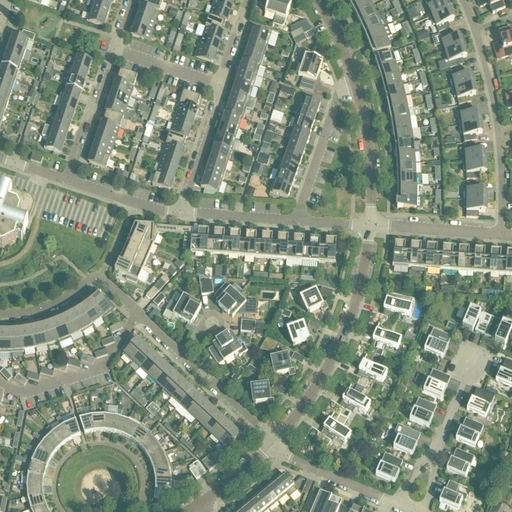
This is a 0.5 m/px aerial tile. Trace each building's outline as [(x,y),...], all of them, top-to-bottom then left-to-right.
[(157,0),(144,0),(142,6),(159,12),(163,2),(157,0)] [(224,0),(214,0),(212,7),(229,13),(232,2),(224,0)] [(262,0),(260,7),(266,9),(265,13),(275,17),(280,0),(262,0)] [(283,0),(280,0),(275,17),(273,24),(281,27),(284,26),(292,3),(283,0)] [(368,0),(362,0),(351,7),(356,16),(372,8),(368,0)] [(427,0),(425,1),(428,7),(429,9),(426,10),(430,18),(451,9),(448,2),(446,2),(445,0),(444,0),(439,2),(438,0),(427,0)] [(492,15),(505,10),(500,0),(476,0),(480,8),(488,5),(492,15)] [(94,1),(90,12),(107,17),(111,7),(94,1)] [(142,6),(139,17),(156,22),(159,12),(142,6)] [(212,7),(209,17),(225,23),(229,13),(212,7)] [(372,8),(356,16),(360,26),(377,18),(372,8)] [(451,9),(430,18),(433,26),(435,25),(436,28),(438,33),(450,28),(448,23),(454,21),(453,18),(454,17),(451,9)] [(107,17),(90,12),(87,22),(104,28),(107,17)] [(377,18),(360,26),(365,36),(388,26),(383,15),(377,18)] [(139,17),(135,27),(152,33),(156,22),(139,17)] [(209,17),(205,28),(222,33),(225,23),(209,17)] [(392,36),(388,26),(365,36),(369,46),(386,39),(392,36)] [(152,33),(135,27),(132,37),(149,43),(152,33)] [(170,32),(169,38),(174,40),(177,29),(172,27),(170,32)] [(205,28),(202,38),(219,43),(222,33),(205,28)] [(253,29),(250,40),(268,46),(272,32),(262,29),(261,32),(253,29)] [(290,34),(293,40),(304,35),(301,29),(290,34)] [(511,31),(511,29),(499,33),(501,43),(493,46),(497,60),(511,55),(511,31)] [(427,31),(416,35),(419,41),(429,37),(427,31)] [(23,32),(21,38),(33,42),(35,36),(23,32)] [(441,42),(442,44),(440,45),(442,53),(464,46),(462,38),(460,39),(459,36),(453,38),(451,32),(439,36),(441,42)] [(12,35),(9,45),(26,51),(29,41),(33,43),(33,42),(21,38),(12,35)] [(304,35),(293,40),(295,45),(306,40),(304,35)] [(202,38),(198,48),(215,54),(219,43),(202,38)] [(386,39),(369,46),(373,56),(377,55),(390,49),(386,39)] [(250,40),(246,51),(264,57),(268,46),(250,40)] [(176,41),(173,51),(178,53),(181,42),(176,41)] [(9,45),(6,55),(22,61),(26,51),(9,45)] [(464,46),(442,53),(445,61),(447,61),(448,63),(450,69),(462,65),(460,60),(466,58),(465,55),(467,55),(464,46)] [(215,54),(198,48),(195,59),(212,64),(215,54)] [(242,61),(261,67),(264,57),(246,51),(243,61),(242,61)] [(302,65),(302,66),(319,72),(323,61),(301,54),(297,64),(302,65)] [(374,60),(378,70),(396,64),(392,54),(378,58),(374,60)] [(6,55),(2,66),(19,71),(22,61),(6,55)] [(75,56),(72,66),(89,72),(92,62),(75,56)] [(242,61),(239,72),(257,78),(260,67),(261,67),(242,61)] [(396,64),(378,70),(381,81),(399,75),(396,64)] [(2,66),(0,71),(0,76),(15,82),(19,71),(2,66)] [(72,66),(68,77),(85,83),(89,72),(72,66)] [(319,72),(302,66),(298,76),(303,78),(301,84),(314,88),(319,72)] [(450,81),(452,89),(475,84),(473,76),(471,76),(470,74),(464,75),(463,69),(451,72),(452,78),(453,80),(450,81)] [(120,71),(117,82),(134,88),(137,77),(120,71)] [(239,72),(235,82),(253,88),(257,78),(239,72)] [(273,80),(280,82),(282,74),(276,72),(273,80)] [(399,75),(381,81),(384,91),(402,86),(399,75)] [(0,76),(0,88),(12,92),(15,82),(0,76)] [(68,77),(65,87),(82,93),(85,83),(68,77)] [(117,82),(113,92),(130,98),(134,88),(117,82)] [(235,82),(232,93),(250,99),(253,88),(235,82)] [(270,90),(276,92),(278,85),(272,83),(270,90)] [(475,84),(452,89),(454,98),(456,97),(457,100),(458,106),(470,103),(469,97),(475,96),(475,93),(477,93),(475,84)] [(402,86),(384,91),(387,101),(405,97),(402,86)] [(65,87),(61,97),(78,103),(82,93),(65,87)] [(282,87),(280,93),(293,98),(295,91),(282,87)] [(0,88),(0,99),(8,103),(12,92),(0,88)] [(113,92),(110,102),(127,108),(130,98),(113,92)] [(183,93),(180,103),(197,109),(200,98),(183,93)] [(232,93),(229,104),(247,109),(250,99),(232,93)] [(61,97),(58,108),(75,113),(78,103),(61,97)] [(405,97),(387,101),(389,112),(407,108),(405,97)] [(303,98),(299,108),(317,114),(320,104),(303,98)] [(0,99),(0,111),(5,113),(8,103),(0,99)] [(110,102),(107,113),(123,118),(127,108),(110,102)] [(274,109),(281,111),(283,104),(276,102),(274,109)] [(180,103),(176,114),(193,119),(197,109),(180,103)] [(225,114),(224,114),(244,120),(247,109),(229,104),(225,114)] [(272,105),(266,104),(263,111),(269,113),(272,105)] [(143,113),(143,114),(148,115),(150,109),(142,107),(140,112),(143,113)] [(407,108),(389,112),(391,123),(410,119),(409,119),(415,117),(412,107),(407,108)] [(458,117),(459,126),(482,123),(481,114),(479,115),(479,112),(472,113),(471,107),(459,109),(460,115),(460,117),(458,117)] [(58,108),(54,118),(71,124),(75,113),(58,108)] [(299,108),(295,119),(313,125),(317,114),(299,108)] [(107,113),(103,123),(120,129),(123,118),(107,113)] [(176,114),(173,124),(190,129),(193,119),(176,114)] [(224,114),(221,124),(239,130),(243,120),(244,120),(224,114)] [(45,126),(68,134),(71,124),(54,118),(51,128),(45,126)] [(295,119),(292,129),(310,136),(309,135),(313,125),(295,119)] [(410,119),(391,123),(393,133),(411,130),(410,119)] [(103,123),(100,133),(116,139),(120,129),(103,123)] [(482,123),(459,126),(460,134),(463,134),(463,137),(464,143),(476,141),(475,135),(482,134),(481,132),(483,131),(482,123)] [(173,124),(169,134),(186,140),(190,129),(173,124)] [(221,124),(218,135),(236,141),(239,130),(221,124)] [(68,134),(45,126),(42,136),(48,138),(48,139),(64,144),(68,134)] [(292,130),(289,140),(306,147),(310,136),(292,129),(292,130)] [(411,130),(393,133),(394,144),(413,142),(411,130)] [(100,133),(96,143),(113,149),(116,139),(100,133)] [(169,134),(166,144),(183,150),(186,140),(169,134)] [(218,135),(214,146),(232,151),(236,141),(218,135)] [(64,144),(48,139),(44,149),(61,155),(64,144)] [(289,140),(285,151),(302,157),(306,147),(289,140)] [(413,142),(394,144),(395,155),(414,153),(413,142)] [(113,149),(96,143),(93,154),(109,159),(113,149)] [(260,152),(266,154),(268,145),(263,143),(260,152)] [(166,144),(163,154),(179,160),(183,150),(166,144)] [(462,155),(463,163),(486,162),(485,153),(484,153),(484,151),(477,151),(476,145),(464,146),(465,152),(465,154),(462,155)] [(214,146),(211,156),(229,162),(232,151),(214,146)] [(285,151),(281,161),(299,167),(302,157),(285,151)] [(414,153),(395,155),(396,165),(415,164),(414,153)] [(93,154),(89,164),(106,170),(109,159),(93,154)] [(163,154),(159,165),(176,170),(179,160),(163,154)] [(264,166),(267,156),(259,154),(256,163),(264,166)] [(41,165),(43,158),(32,155),(30,161),(41,165)] [(211,156),(208,167),(225,173),(229,162),(211,156)] [(281,161),(277,172),(295,178),(299,167),(281,161)] [(486,162),(463,163),(463,172),(466,172),(466,174),(466,180),(479,179),(478,174),(485,173),(485,171),(487,171),(486,162)] [(253,173),(258,175),(261,166),(255,164),(253,173)] [(415,164),(396,165),(397,176),(416,175),(415,164)] [(159,165),(156,175),(172,181),(176,170),(159,165)] [(208,167),(204,177),(222,183),(225,173),(208,167)] [(277,172),(274,182),(291,188),(295,178),(277,172)] [(172,181),(156,175),(152,185),(169,191),(172,181)] [(416,175),(397,176),(397,187),(416,187),(416,175)] [(222,183),(204,177),(201,188),(218,194),(222,183)] [(291,188),(274,182),(269,196),(279,199),(280,196),(287,199),(291,188)] [(464,192),(464,201),(487,201),(487,193),(485,193),(485,190),(479,190),(479,184),(467,183),(466,190),(467,190),(467,192),(464,192)] [(24,235),(34,203),(31,196),(0,185),(0,246),(2,248),(15,242),(18,232),(24,235)] [(397,187),(397,198),(416,198),(416,187),(397,187)] [(416,198),(397,198),(397,209),(401,209),(416,209),(416,198)] [(487,201),(464,201),(464,209),(466,209),(466,218),(478,219),(478,212),(485,212),(485,210),(487,210),(487,201)] [(134,228),(130,236),(153,246),(158,234),(184,236),(183,243),(191,244),(191,239),(192,239),(192,230),(138,225),(138,228),(134,228)] [(191,244),(190,254),(206,255),(208,231),(198,230),(197,239),(192,239),(191,239),(191,244)] [(208,231),(206,255),(222,256),(224,232),(214,231),(213,241),(208,240),(208,231)] [(224,232),(222,256),(238,257),(240,233),(230,232),(229,242),(224,241),(224,232)] [(240,233),(238,257),(254,259),(256,234),(246,234),(245,243),(240,243),(240,233)] [(256,234),(254,259),(270,260),(272,236),(262,235),(261,244),(256,244),(256,234)] [(130,236),(126,245),(150,255),(153,246),(130,236)] [(272,236),(270,260),(286,261),(288,237),(278,236),(277,246),(271,245),(272,236)] [(288,237),(286,261),(302,262),(304,238),(294,237),(293,247),(287,246),(288,237)] [(304,238),(302,262),(318,263),(320,239),(310,239),(309,248),(303,248),(304,238)] [(320,239),(318,263),(335,265),(335,264),(334,264),(336,241),(326,240),(325,249),(319,249),(320,239)] [(404,253),(405,244),(395,243),(393,267),(392,267),(409,269),(411,244),(410,254),(404,253)] [(411,244),(409,269),(425,270),(427,246),(426,255),(420,255),(421,245),(411,244)] [(126,245),(122,253),(146,263),(150,255),(126,245)] [(427,246),(425,270),(441,271),(443,247),(442,256),(436,256),(437,246),(427,246)] [(443,247),(441,271),(457,272),(459,248),(458,258),(452,257),(453,248),(443,247)] [(469,249),(459,248),(457,272),(473,273),(475,249),(474,249),(474,252),(469,251),(469,249)] [(475,249),(473,273),(489,275),(491,251),(490,251),(490,260),(484,260),(485,250),(475,249)] [(491,251),(489,275),(505,276),(507,252),(506,252),(506,261),(500,261),(501,251),(491,251)] [(122,253),(119,262),(142,272),(146,263),(122,253)] [(178,261),(174,265),(179,270),(183,266),(178,261)] [(119,262),(115,271),(119,273),(119,274),(127,277),(126,280),(137,285),(142,272),(119,262)] [(171,269),(167,273),(172,278),(176,274),(171,269)] [(164,276),(160,280),(165,285),(169,281),(164,276)] [(302,276),(301,284),(309,284),(309,277),(302,276)] [(211,279),(205,280),(207,295),(213,294),(211,279)] [(159,292),(165,285),(160,280),(154,288),(159,292)] [(316,286),(335,292),(337,286),(318,280),(316,286)] [(159,292),(154,288),(145,297),(150,301),(159,292)] [(216,304),(224,311),(238,296),(230,289),(216,304)] [(322,312),(328,309),(325,303),(321,305),(315,292),(300,299),(307,314),(320,308),(322,312)] [(176,293),(171,302),(196,316),(201,306),(183,296),(183,297),(176,293)] [(161,294),(153,303),(157,307),(165,299),(161,294)] [(238,296),(224,311),(232,319),(238,312),(239,313),(257,315),(258,302),(248,301),(246,304),(238,296)] [(98,297),(90,304),(103,321),(113,312),(98,297)] [(409,317),(411,308),(386,300),(383,310),(409,317)] [(196,316),(171,302),(165,311),(190,325),(196,316)] [(90,304),(81,310),(93,328),(92,326),(101,319),(102,321),(103,321),(90,304)] [(280,309),(278,315),(289,320),(292,314),(280,309)] [(472,332),(473,331),(477,320),(480,321),(475,332),(484,336),(491,318),(470,309),(462,328),(472,332)] [(81,310),(72,316),(82,334),(93,328),(81,310)] [(72,316),(62,321),(71,340),(70,338),(81,332),(82,335),(82,334),(72,316)] [(393,326),(395,320),(385,317),(384,323),(393,326)] [(511,326),(491,318),(484,336),(495,340),(494,342),(505,346),(511,328),(511,326)] [(62,321),(52,325),(59,345),(71,340),(62,321)] [(456,326),(448,323),(446,329),(454,332),(456,326)] [(112,334),(123,329),(120,324),(109,329),(112,334)] [(52,325),(42,328),(47,346),(58,343),(59,345),(52,325)] [(307,346),(314,343),(311,337),(307,338),(303,325),(287,331),(292,346),(306,342),(307,346)] [(42,328),(31,330),(35,349),(47,346),(42,328)] [(31,330),(21,332),(23,353),(24,353),(23,351),(35,349),(31,330)] [(21,332),(10,333),(11,354),(23,353),(21,332)] [(397,350),(401,341),(376,332),(372,341),(397,350)] [(0,333),(0,354),(11,354),(10,333),(0,333)] [(231,333),(221,339),(232,357),(237,354),(239,357),(247,352),(242,344),(239,346),(231,333)] [(441,333),(438,342),(447,346),(451,337),(441,333)] [(103,348),(114,344),(112,338),(101,342),(103,348)] [(135,342),(128,338),(121,351),(124,354),(122,356),(130,363),(145,348),(137,340),(135,342)] [(266,338),(263,344),(274,349),(277,344),(266,338)] [(208,351),(218,366),(232,357),(221,339),(212,345),(213,347),(208,351)] [(443,359),(447,349),(428,341),(424,351),(443,359)] [(145,348),(130,363),(131,364),(132,362),(140,369),(153,355),(145,348)] [(377,368),(383,352),(374,348),(368,364),(377,368)] [(96,360),(108,356),(106,350),(94,354),(96,360)] [(153,355),(140,369),(148,376),(161,363),(153,355)] [(92,365),(94,359),(82,356),(81,361),(92,365)] [(289,377),(296,376),(294,369),(290,370),(287,356),(271,360),(274,377),(288,373),(289,377)] [(79,369),(80,364),(69,360),(67,366),(79,369)] [(511,376),(500,371),(499,371),(495,381),(511,388),(511,363),(505,360),(501,369),(511,373),(511,376)] [(161,363),(148,376),(156,384),(169,370),(161,363)] [(382,383),(387,374),(363,363),(358,372),(382,383)] [(65,374),(67,368),(55,364),(54,370),(65,374)] [(249,366),(246,371),(255,378),(259,373),(249,366)] [(118,377),(122,373),(117,368),(113,373),(118,377)] [(236,383),(245,372),(240,368),(231,379),(236,383)] [(0,373),(8,382),(12,378),(4,369),(0,373)] [(52,378),(53,372),(42,369),(40,374),(52,378)] [(169,370),(156,384),(163,391),(162,393),(177,377),(169,370)] [(445,389),(450,378),(445,376),(432,371),(423,392),(442,400),(447,390),(445,389)] [(38,383),(40,377),(28,373),(26,379),(38,383)] [(24,387),(27,382),(17,375),(14,380),(24,387)] [(177,377),(162,393),(170,400),(185,385),(177,377)] [(117,383),(122,388),(126,384),(120,379),(117,383)] [(365,389),(368,383),(359,379),(357,385),(365,389)] [(126,384),(122,388),(128,393),(131,390),(126,384)] [(268,407),(274,406),(273,400),(269,400),(268,386),(254,388),(253,384),(246,385),(247,391),(251,391),(253,405),(267,403),(268,407)] [(185,385),(170,400),(170,401),(172,399),(180,406),(192,392),(185,385)] [(494,397),(497,393),(486,388),(484,393),(494,397)] [(485,418),(494,397),(484,393),(481,391),(476,389),(472,400),(470,400),(466,410),(485,418)] [(192,392),(180,406),(187,413),(200,400),(192,392)] [(365,415),(370,406),(347,393),(342,401),(365,415)] [(133,398),(138,403),(141,399),(136,394),(133,398)] [(141,399),(138,403),(144,408),(147,404),(141,399)] [(200,400),(187,413),(195,421),(208,407),(200,400)] [(431,418),(436,407),(418,400),(409,421),(428,429),(433,419),(431,418)] [(128,422),(122,436),(131,441),(141,425),(133,421),(139,408),(136,405),(129,419),(128,421),(128,422)] [(104,416),(103,432),(113,433),(117,415),(108,414),(109,407),(105,407),(104,414),(104,416)] [(195,421),(191,425),(195,428),(198,424),(203,428),(216,414),(208,407),(195,421)] [(149,412),(154,417),(157,414),(152,409),(149,412)] [(343,427),(351,414),(342,409),(335,422),(343,427)] [(81,410),(76,411),(84,435),(94,433),(91,414),(82,416),(81,410)] [(92,414),(91,414),(94,433),(103,432),(104,416),(95,417),(95,410),(91,410),(92,414)] [(117,415),(113,433),(122,436),(128,422),(128,421),(120,419),(122,412),(118,411),(117,415)] [(388,411),(385,418),(391,420),(394,414),(388,411)] [(73,422),(64,426),(71,440),(80,436),(73,414),(70,415),(73,422)] [(157,414),(154,417),(159,422),(163,419),(157,414)] [(216,414),(203,428),(211,435),(224,422),(216,414)] [(60,425),(52,431),(63,445),(71,440),(64,426),(60,417),(56,420),(60,425)] [(145,419),(141,425),(131,441),(138,447),(151,433),(144,427),(148,422),(145,419)] [(474,449),(483,427),(465,419),(461,430),(459,430),(455,440),(474,449)] [(345,445),(350,436),(329,421),(323,429),(345,445)] [(224,422),(211,435),(219,443),(232,429),(224,422)] [(164,427),(170,432),(173,429),(167,424),(164,427)] [(51,435),(44,441),(56,452),(63,445),(52,431),(49,427),(46,430),(51,435)] [(415,446),(420,435),(402,427),(393,449),(412,457),(417,447),(415,446)] [(173,429),(170,432),(175,437),(178,434),(173,429)] [(232,429),(219,443),(227,450),(240,437),(232,429)] [(151,433),(138,447),(145,454),(158,444),(157,444),(152,438),(157,433),(154,430),(151,433)] [(42,444),(37,451),(51,459),(56,452),(44,441),(35,433),(33,436),(42,444)] [(327,447),(331,442),(323,437),(319,442),(327,447)] [(180,442),(186,447),(189,444),(183,438),(180,442)] [(158,444),(145,454),(150,462),(164,455),(159,447),(165,443),(163,440),(157,444),(158,444)] [(369,440),(366,446),(372,449),(375,443),(369,440)] [(189,444),(186,447),(191,452),(194,449),(189,444)] [(33,453),(29,461),(29,462),(46,468),(51,459),(37,451),(29,446),(27,450),(33,453)] [(465,479),(474,458),(456,450),(451,461),(450,461),(446,471),(465,479)] [(164,455),(150,462),(153,471),(171,466),(167,457),(174,454),(172,451),(166,454),(164,455)] [(211,455),(206,459),(213,468),(218,464),(211,455)] [(398,473),(402,462),(384,455),(375,476),(395,484),(399,474),(398,473)] [(213,468),(206,459),(201,462),(209,472),(213,468)] [(30,465),(28,474),(44,477),(46,468),(29,462),(29,461),(25,460),(24,463),(30,465)] [(241,472),(249,465),(244,460),(236,466),(241,472)] [(192,465),(194,467),(201,477),(206,474),(199,464),(197,462),(192,465)] [(171,466),(153,471),(155,481),(173,479),(173,478),(171,469),(178,468),(178,464),(171,466)] [(201,477),(194,467),(189,471),(196,481),(201,477)] [(27,477),(27,486),(27,487),(43,487),(44,477),(28,474),(19,472),(18,476),(27,477)] [(283,475),(276,482),(289,498),(297,492),(283,475)] [(173,479),(155,481),(155,490),(153,500),(154,500),(154,499),(157,499),(159,498),(161,497),(163,494),(163,491),(174,492),(173,482),(180,482),(180,478),(173,478),(173,479)] [(308,481),(302,492),(307,495),(313,483),(308,481)] [(276,482),(266,489),(278,503),(287,496),(289,499),(289,498),(276,482)] [(467,496),(457,492),(459,486),(449,482),(444,493),(443,493),(439,503),(458,511),(462,501),(465,502),(467,496)] [(27,487),(27,486),(20,486),(21,490),(27,490),(27,499),(28,499),(43,497),(43,487),(27,487)] [(266,489),(257,497),(268,511),(278,503),(266,489)] [(304,511),(324,511),(331,498),(320,494),(319,496),(313,494),(304,511)] [(28,499),(27,499),(21,500),(22,504),(28,502),(31,511),(46,506),(43,497),(28,499)] [(257,497),(248,505),(254,511),(266,511),(268,511),(257,497)] [(331,498),(324,511),(344,511),(346,508),(341,506),(342,503),(331,498)] [(494,502),(488,511),(504,511),(507,507),(494,502)]
